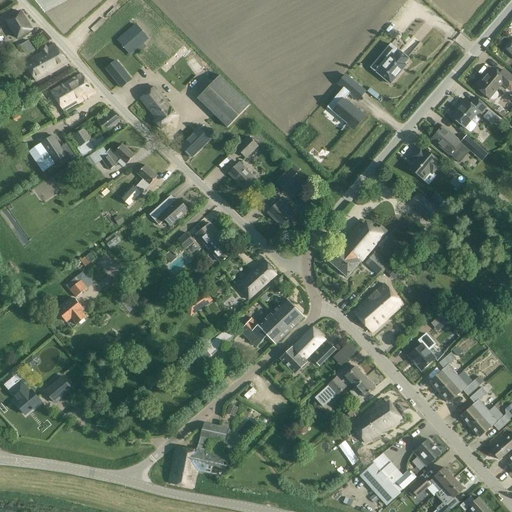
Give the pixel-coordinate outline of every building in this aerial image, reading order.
[(17,39),(32,29),(21,11),(5,20),(17,39)] [(134,24),(116,41),(128,53),(135,47),(138,51),(144,46),(140,42),(146,37),(134,24)] [(401,51),(408,57),(419,42),(412,37),(401,51)] [(29,41),(21,45),(27,55),(35,51),(29,41)] [(66,63),(55,44),(25,62),(36,81),(66,63)] [(391,45),(371,68),(391,85),(407,66),(405,65),(409,60),(399,51),(399,52),(391,45)] [(120,86),(131,77),(116,59),(106,67),(120,86)] [(506,88),(511,92),(511,90),(511,76),(503,69),(498,75),(492,69),(483,80),(482,79),(475,87),(488,98),(492,100),(495,100),(497,98),(499,96),(498,93),(496,89),(501,83),(506,88)] [(81,73),(51,91),(64,111),(94,93),(81,73)] [(344,87),(328,106),(354,128),(365,115),(346,99),(351,93),(352,93),(359,85),(347,75),(339,83),(344,87)] [(219,76),(197,99),(227,128),(249,105),(219,76)] [(154,120),(161,128),(177,114),(154,87),(140,98),(157,119),(154,120)] [(452,117),(464,128),(469,131),(471,131),(476,126),(476,123),(471,119),(478,112),(480,114),(487,106),(475,96),(470,103),(465,99),(460,105),(461,107),(452,117)] [(111,111),(98,121),(105,132),(120,121),(111,111)] [(457,138),(442,125),(431,139),(456,160),(464,150),(465,152),(474,142),(462,132),(457,138)] [(180,146),(191,158),(210,138),(199,127),(180,146)] [(84,128),(73,136),(80,147),(77,148),(83,157),(96,148),(90,139),(91,138),(84,128)] [(66,155),(54,134),(41,143),(40,143),(28,151),(43,172),(55,164),(54,163),(66,155)] [(249,136),(236,148),(246,158),(258,146),(249,136)] [(106,156),(102,160),(109,170),(116,165),(118,163),(123,167),(126,164),(127,164),(135,155),(122,144),(114,152),(110,149),(105,155),(106,156)] [(422,149),(420,147),(412,156),(414,158),(407,166),(413,172),(412,173),(418,177),(419,176),(423,179),(429,171),(432,173),(440,164),(438,162),(438,161),(423,148),(422,149)] [(89,170),(95,165),(89,156),(82,161),(89,170)] [(240,162),(228,173),(245,190),(257,179),(240,162)] [(132,204),(150,184),(157,176),(145,165),(138,173),(142,177),(144,179),(136,187),(134,185),(124,196),(132,204)] [(294,165),(277,183),(289,194),(302,180),(297,175),(301,171),(294,165)] [(429,202),(416,193),(401,213),(413,222),(429,202)] [(440,196),(435,203),(439,206),(444,200),(440,196)] [(166,219),(171,225),(188,210),(179,199),(171,207),(165,201),(150,215),(160,225),(166,219)] [(283,228),(295,215),(280,200),(268,213),(283,228)] [(118,225),(123,221),(118,214),(113,218),(118,225)] [(225,244),(227,242),(210,222),(196,234),(220,262),(232,252),(225,244)] [(376,226),(370,233),(359,223),(341,244),(352,254),(356,250),(365,258),(377,244),(381,248),(390,238),(384,233),(387,230),(380,224),(377,227),(376,226)] [(186,248),(194,242),(187,233),(179,240),(186,248)] [(352,254),(341,244),(327,260),(347,277),(361,261),(362,262),(365,258),(356,250),(352,254)] [(170,251),(164,256),(169,262),(175,257),(170,251)] [(92,252),(81,260),(84,266),(95,257),(92,252)] [(373,253),(365,262),(377,273),(385,264),(373,253)] [(236,286),(248,299),(276,274),(264,261),(236,286)] [(395,263),(386,271),(394,280),(403,272),(395,263)] [(69,289),(76,297),(87,288),(80,280),(69,289)] [(372,332),(402,304),(384,284),(354,312),(372,332)] [(197,311),(213,300),(206,290),(190,301),(197,311)] [(58,312),(66,322),(71,317),(77,324),(86,317),(80,310),(83,307),(75,298),(58,312)] [(272,312),(289,331),(303,317),(286,299),(272,312)] [(442,308),(428,320),(435,327),(444,319),(447,323),(451,319),(442,308)] [(289,331),(272,312),(258,325),(252,319),(240,330),(255,345),(267,334),(276,343),(289,331)] [(295,374),(307,361),(305,359),(325,339),(312,326),(292,346),(293,346),(280,358),(295,374)] [(229,328),(207,345),(214,354),(236,336),(229,328)] [(421,370),(435,358),(426,349),(438,338),(430,330),(419,340),(422,344),(408,356),(421,370)] [(349,343),(334,357),(341,364),(356,350),(349,343)] [(330,344),(313,360),(320,366),(337,350),(330,344)] [(436,388),(440,391),(458,375),(449,365),(456,358),(451,352),(439,363),(444,368),(441,371),(430,381),(431,382),(430,383),(435,389),(436,388)] [(323,407),(347,386),(351,382),(355,387),(365,377),(355,366),(345,376),(346,377),(342,381),(337,375),(327,384),(328,385),(314,398),(323,407)] [(458,375),(440,391),(443,395),(441,396),(446,402),(448,401),(449,402),(459,392),(460,393),(463,390),(468,396),(480,385),(475,379),(467,386),(458,375)] [(55,403),(72,388),(62,376),(44,390),(55,403)] [(365,377),(355,387),(360,391),(354,396),(359,402),(375,387),(365,377)] [(31,389),(30,390),(21,380),(10,390),(18,400),(15,403),(25,415),(41,401),(31,389)] [(470,426),(488,410),(479,399),(487,393),(481,387),(469,398),(474,403),(471,406),(461,415),(462,417),(460,418),(465,424),(467,422),(470,426)] [(383,402),(352,423),(365,442),(400,418),(394,410),(390,412),(383,402)] [(347,414),(343,417),(346,421),(360,410),(355,403),(345,411),(347,414)] [(234,415),(237,410),(230,407),(228,413),(234,415)] [(497,421),(488,410),(470,426),(473,430),(472,431),(477,437),(478,435),(479,436),(490,427),(490,428),(493,425),(498,430),(511,418),(511,416),(508,412),(497,421)] [(225,441),(228,428),(204,424),(200,436),(225,441)] [(499,459),(510,449),(511,447),(511,431),(511,432),(491,451),(499,459)] [(425,466),(428,463),(440,453),(428,439),(413,453),(425,466)] [(227,455),(195,448),(195,451),(176,447),(169,482),(193,487),(197,470),(223,475),(227,455)] [(360,460),(352,466),(356,472),(364,465),(360,460)] [(401,492),(400,492),(415,479),(408,471),(394,484),(372,460),(358,473),(375,493),(379,497),(386,505),(401,492)] [(439,491),(454,477),(444,467),(429,480),(439,491)] [(422,475),(408,487),(410,489),(412,491),(410,493),(414,497),(416,495),(417,497),(431,486),(422,475)] [(444,487),(449,492),(444,497),(448,502),(464,488),(454,477),(439,491),(444,487)] [(370,497),(374,502),(379,497),(375,493),(370,497)] [(460,505),(464,511),(468,507),(472,511),(489,511),(491,511),(479,497),(475,500),(470,496),(460,505)]
